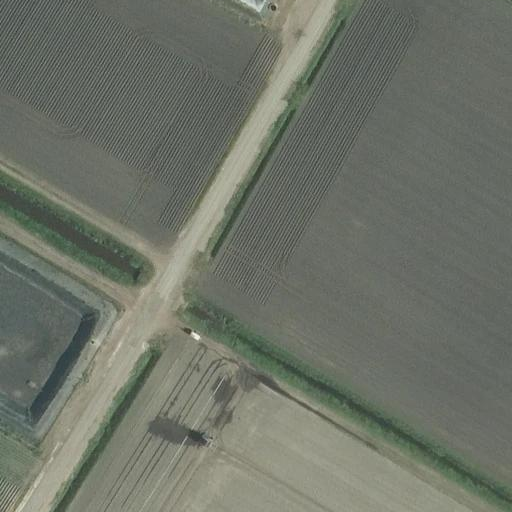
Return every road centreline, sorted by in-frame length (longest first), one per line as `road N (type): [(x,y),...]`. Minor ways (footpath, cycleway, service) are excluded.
road 1 (unclassified): [(24,511),(156,301),(327,0)]
road 2 (track): [(493,511),(0,214)]
road 3 (track): [(178,263),(0,157)]
